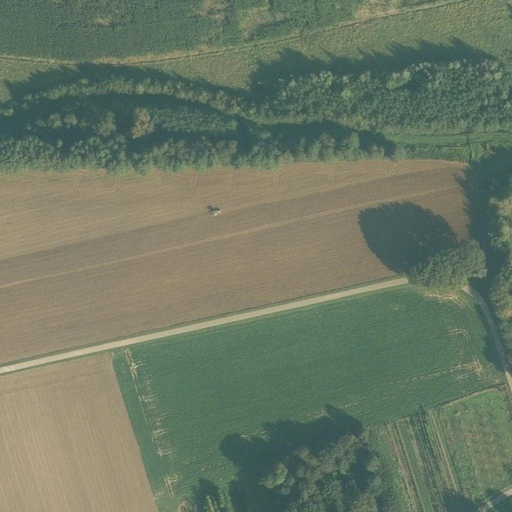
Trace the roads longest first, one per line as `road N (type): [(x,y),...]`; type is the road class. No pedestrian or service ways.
road 1 (unclassified): [(0,378),(420,284),(454,287),(485,310),(511,389)]
road 2 (track): [(485,310),(493,295),(483,174)]
